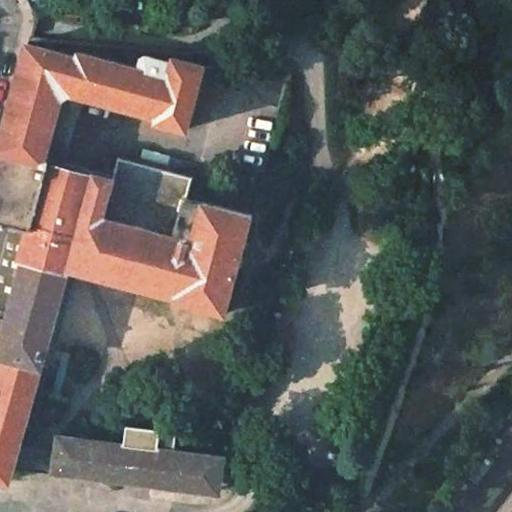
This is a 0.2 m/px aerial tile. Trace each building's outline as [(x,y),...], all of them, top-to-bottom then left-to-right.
[(0,155),(43,167),(45,159),(63,97),(70,92),(158,116),(157,121),(187,128),(204,65),(174,58),(171,61),(146,55),(142,58),(139,68),(79,52),(78,56),(27,43),(0,142),(0,155)] [(0,319),(7,321),(22,262),(18,261),(43,167),(0,155),(0,319)] [(22,262),(67,274),(68,270),(70,271),(71,268),(177,296),(177,299),(226,312),(253,214),(188,198),(194,176),(118,156),(113,177),(91,172),(45,159),(43,167),(18,261),(22,262)] [(0,470),(13,471),(67,274),(22,262),(7,321),(0,319),(0,470)] [(59,435),(55,469),(219,490),(223,456),(175,450),(177,430),(127,424),(125,444),(59,435)]
